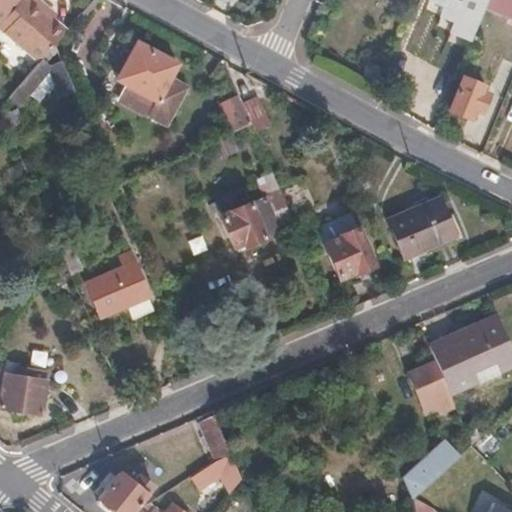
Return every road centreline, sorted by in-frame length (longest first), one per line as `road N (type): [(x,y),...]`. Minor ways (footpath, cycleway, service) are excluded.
road 1 (residential): [(10,482),(511,262)]
road 2 (residential): [(511,188),(272,67)]
road 3 (residential): [(272,67),(149,0)]
